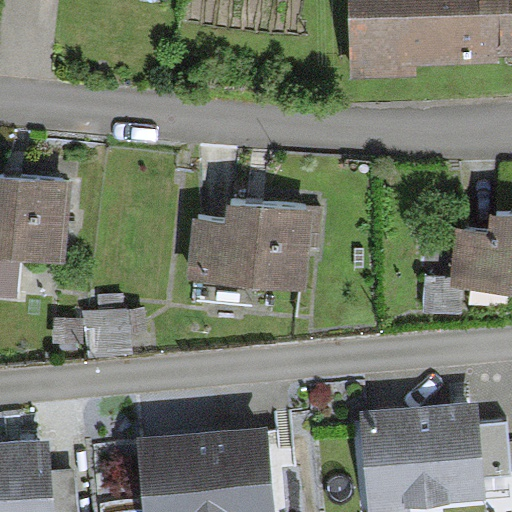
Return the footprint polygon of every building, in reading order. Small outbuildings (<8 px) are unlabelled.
[(511,0),(347,0),(349,61),(511,56),(511,0)] [(0,166),(0,246),(69,254),(77,175),(0,166)] [(197,210),(191,270),(303,280),(311,202),(233,195),(231,213),(197,210)] [(460,224),(456,277),(511,281),(511,207),(490,206),(488,227),(460,224)] [(482,422),(480,397),(362,407),(371,505),(488,495),(486,473),(482,422)] [(506,420),(482,422),(486,473),(511,470),(506,420)] [(281,511),(274,422),(143,433),(148,511),(281,511)] [(48,511),(45,466),(43,437),(0,439),(0,511),(48,511)] [(45,466),(48,511),(76,511),(73,464),(45,466)]
